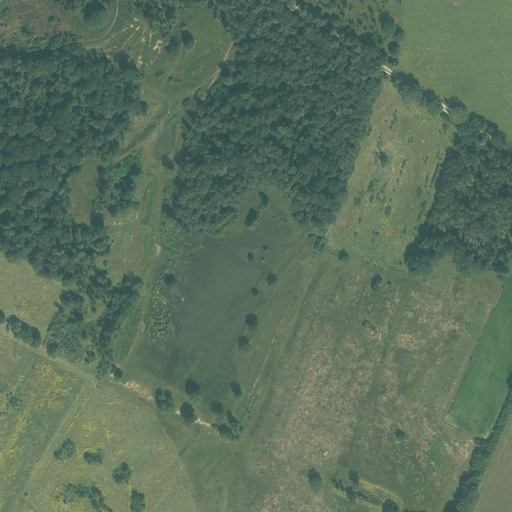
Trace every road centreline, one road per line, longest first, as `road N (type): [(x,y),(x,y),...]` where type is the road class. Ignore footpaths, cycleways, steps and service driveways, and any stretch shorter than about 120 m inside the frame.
road 1 (track): [(283,0),(511,152)]
road 2 (unknown): [(0,73),(32,50),(96,38),(117,19),(120,0)]
